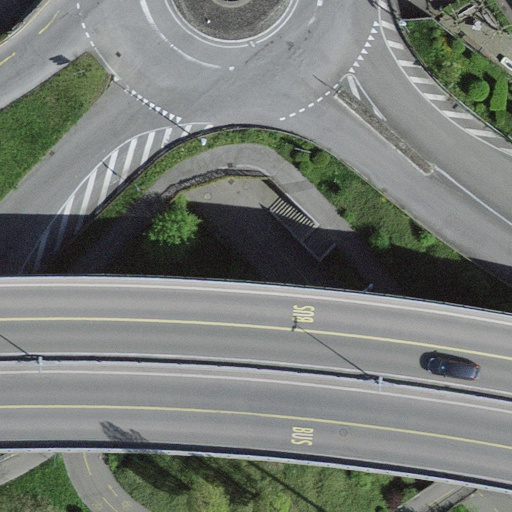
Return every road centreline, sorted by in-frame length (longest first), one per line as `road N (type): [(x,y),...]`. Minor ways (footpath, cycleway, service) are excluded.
road 1 (secondary): [(0,407),(258,414),(511,449)]
road 2 (secondary): [(511,359),(259,327),(0,321)]
road 3 (unclassified): [(270,91),(341,127),(415,183),(511,229)]
road 4 (unclassified): [(511,225),(384,96),(344,20)]
road 5 (secondary): [(0,240),(83,149),(177,88)]
road 6 (secondary): [(91,0),(55,43),(0,85)]
